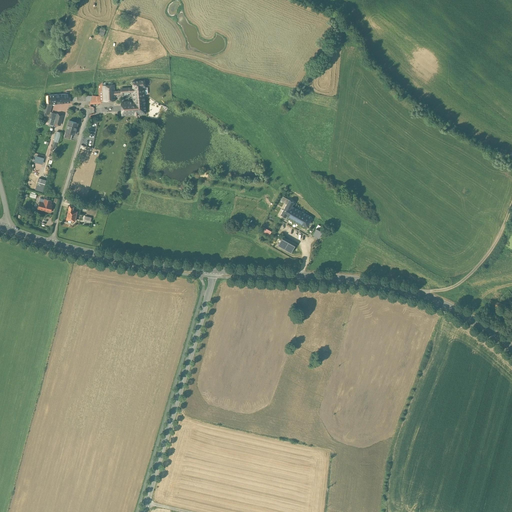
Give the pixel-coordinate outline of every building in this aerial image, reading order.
[(146,80),(133,81),(133,87),(133,93),(144,92),(144,87),(146,87),(146,80)] [(114,85),(103,86),(103,88),(104,101),(115,100),(115,95),(115,91),(115,85),(114,85)] [(56,94),(48,95),(49,104),(46,104),(44,111),(49,113),(51,105),(51,106),(52,104),(57,104),(56,94)] [(70,94),(56,94),(57,104),(70,103),(70,94)] [(145,97),(134,98),(134,101),(122,102),(123,114),(145,113),(145,97)] [(167,108),(153,105),(150,116),(160,118),(161,112),(166,113),(167,108)] [(56,119),(55,123),(60,125),(63,115),(57,114),(56,119)] [(77,123),(69,120),(66,132),(73,134),(75,134),(77,127),(76,127),(77,123)] [(34,156),(33,162),(42,164),(44,157),(34,156)] [(34,190),(42,192),(46,180),(38,178),(34,190)] [(50,201),(45,199),(45,202),(43,210),(50,212),(52,205),(49,204),(50,201)] [(289,200),(281,214),(285,217),(291,206),(293,202),(289,200)] [(74,207),(69,205),(66,219),(75,221),(77,211),(74,210),(73,210),(74,207)] [(311,218),(291,206),(285,217),(305,228),(311,218)] [(315,228),(311,234),(318,238),(321,231),(315,228)] [(295,246),(281,238),(277,245),(291,253),(295,246)] [(506,305),(491,300),(489,304),(504,309),(506,305)]
